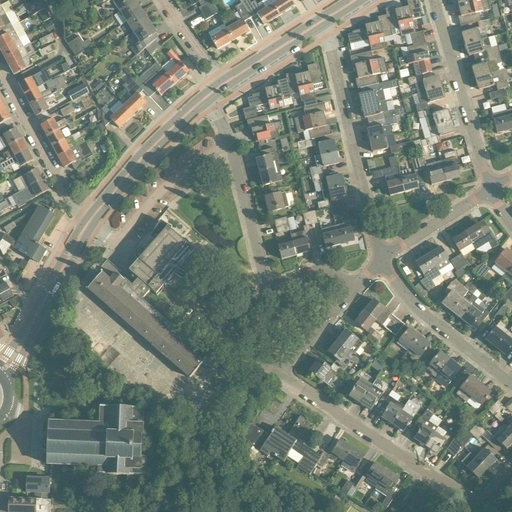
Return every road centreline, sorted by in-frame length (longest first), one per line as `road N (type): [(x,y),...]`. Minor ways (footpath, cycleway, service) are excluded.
road 1 (residential): [(318,23),(381,263)]
road 2 (residential): [(482,497),(276,376)]
road 3 (residential): [(490,189),(433,0)]
road 4 (residential): [(90,220),(113,243),(164,187),(229,143)]
road 5 (tertiary): [(0,377),(90,220)]
road 6 (residential): [(381,263),(419,311),(511,383)]
road 7 (tertiary): [(90,220),(204,98)]
road 8 (residential): [(0,82),(58,189),(90,220)]
road 9 (residential): [(257,363),(207,511)]
road 10 (residential): [(229,143),(268,292)]
road 11 (residential): [(381,263),(490,189)]
road 12 (unknown): [(4,89),(62,53),(48,0)]
road 13 (residential): [(276,376),(357,287)]
